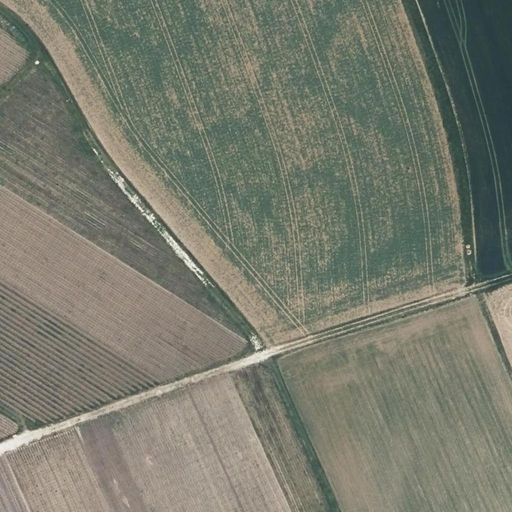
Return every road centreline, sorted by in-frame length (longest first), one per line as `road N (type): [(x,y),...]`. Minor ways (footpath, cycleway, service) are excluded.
road 1 (track): [(511,275),(0,448)]
road 2 (track): [(0,6),(41,44),(76,115),(267,352)]
